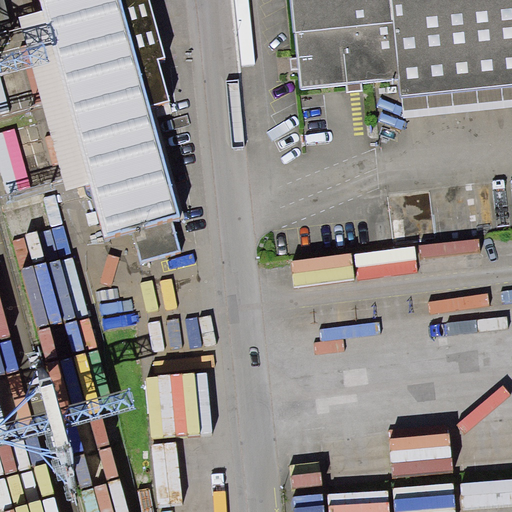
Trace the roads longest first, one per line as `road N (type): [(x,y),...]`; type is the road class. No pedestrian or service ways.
road 1 (unclassified): [(260,511),(211,0)]
road 2 (unknown): [(227,193),(511,145)]
road 3 (unknown): [(511,278),(238,322)]
road 4 (unknown): [(251,429),(511,402)]
